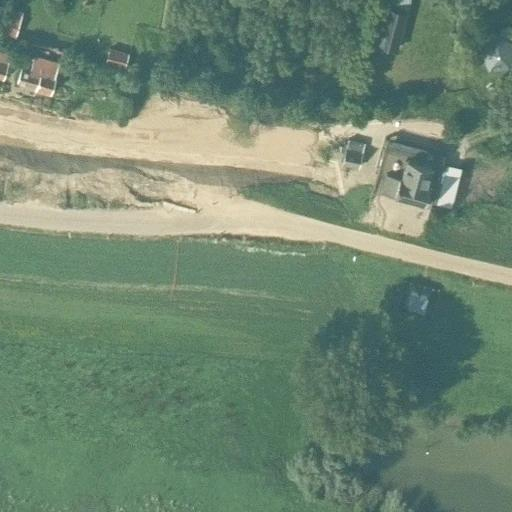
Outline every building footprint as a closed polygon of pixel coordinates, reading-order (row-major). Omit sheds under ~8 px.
[(377,42),(402,49),(413,11),(388,4),(377,42)] [(23,12),(4,7),(0,22),(0,33),(17,37),(23,12)] [(482,48),(490,65),(509,63),(511,50),(511,43),(496,35),(482,48)] [(106,61),(124,67),(128,53),(110,48),(106,61)] [(0,77),(3,78),(10,53),(0,50),(0,77)] [(17,83),(27,86),(25,91),(34,94),(36,90),(50,94),(59,63),(35,56),(31,69),(23,66),(17,83)] [(349,139),(342,162),(358,167),(364,143),(349,139)] [(392,173),(386,192),(431,205),(436,186),(432,184),(437,165),(414,158),(408,177),(392,173)] [(412,292),(409,304),(423,308),(426,296),(412,292)]
